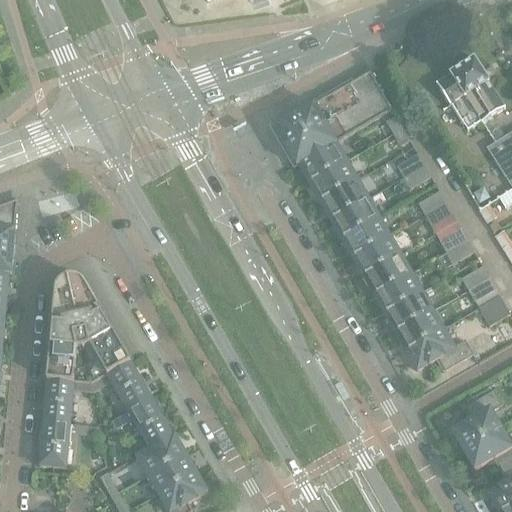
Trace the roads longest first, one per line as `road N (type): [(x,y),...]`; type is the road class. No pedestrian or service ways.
road 1 (residential): [(451,511),(270,200),(229,221)]
road 2 (tertiary): [(145,210),(319,511)]
road 3 (tertiary): [(393,511),(229,221)]
road 4 (residential): [(101,234),(264,511)]
road 5 (residential): [(13,511),(33,271),(101,234)]
road 6 (tertiary): [(158,97),(423,0)]
road 7 (tertiary): [(229,221),(158,97)]
road 8 (tertiary): [(36,0),(95,120)]
